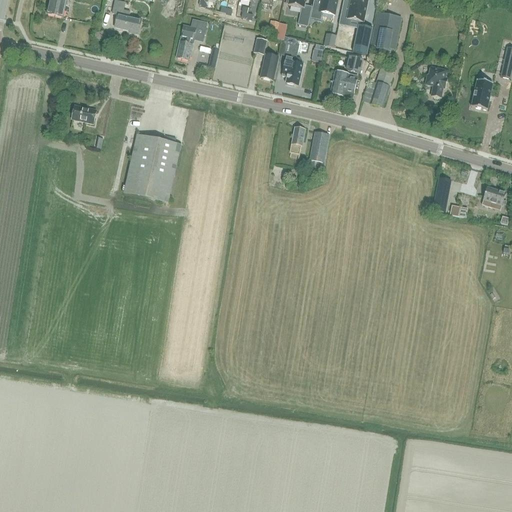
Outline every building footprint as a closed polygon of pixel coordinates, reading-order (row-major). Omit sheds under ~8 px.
[(50,0),(48,14),(63,17),(66,0),(50,0)] [(138,35),(142,19),(122,15),(125,2),(116,0),(113,13),(118,14),(115,27),(130,30),(130,33),(138,35)] [(287,0),(287,4),(289,5),(288,7),(301,10),(298,26),(308,28),(312,8),(304,7),(305,4),(307,4),(307,0),(287,0)] [(314,0),(310,20),(321,22),(322,14),(335,17),(338,0),(321,0),(322,2),(314,0)] [(343,7),(339,26),(348,28),(350,21),(364,24),(369,1),(363,0),(351,0),(350,8),(343,7)] [(226,1),(225,7),(235,9),(236,3),(226,1)] [(282,24),(284,16),(275,14),(274,23),(282,24)] [(399,19),(376,15),(371,46),(377,47),(376,51),(389,53),(390,50),(394,50),(399,19)] [(181,37),(176,59),(189,61),(194,41),(201,42),(202,43),(207,24),(198,22),(196,29),(183,26),(181,37)] [(359,26),(358,30),(353,54),(367,57),(372,29),(363,27),(359,26)] [(328,35),(325,47),(333,49),(336,37),(328,35)] [(264,57),(267,42),(256,40),(253,54),(264,57)] [(284,43),(282,56),(287,57),(282,78),(287,79),(286,85),(299,88),(304,66),(293,63),(294,59),(293,58),(295,45),(284,43)] [(314,50),(312,61),(320,63),(322,52),(314,50)] [(273,80),(279,58),(266,55),(260,77),(273,80)] [(505,55),(500,78),(511,81),(511,75),(511,55),(511,57),(505,55)] [(350,57),(346,71),(361,74),(364,61),(350,57)] [(446,71),(430,68),(429,76),(427,75),(425,85),(433,87),(431,97),(441,99),(443,89),(445,89),(447,79),(445,79),(446,71)] [(377,80),(376,83),(389,87),(390,88),(394,75),(380,70),(377,80)] [(350,75),(335,72),(330,94),(336,96),(338,98),(342,99),(344,98),(353,100),(358,77),(350,75)] [(369,82),(365,93),(372,95),(369,105),(382,109),(389,87),(376,83),(376,84),(369,82)] [(471,108),(487,112),(493,85),(477,82),(471,108)] [(94,126),(97,112),(74,107),(71,122),(94,126)] [(303,148),(306,131),(294,129),(290,155),(300,157),(301,147),(303,148)] [(314,133),(310,161),(324,163),(329,135),(314,133)] [(140,136),(137,135),(124,195),(169,204),(181,146),(140,138),(140,136)] [(324,164),(324,163),(310,161),(309,162),(307,161),(305,172),(323,175),(325,164),(324,164)] [(432,212),(446,214),(451,181),(438,179),(432,212)] [(484,202),(482,207),(494,210),(501,212),(506,195),(487,189),(484,202)] [(461,202),(460,211),(468,212),(469,203),(461,202)] [(511,252),(511,247),(505,246),(503,255),(511,256),(511,252)]
